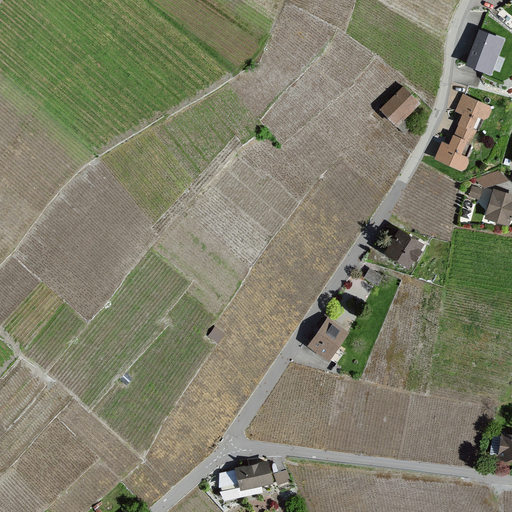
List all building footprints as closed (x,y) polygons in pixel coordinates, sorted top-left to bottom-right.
[(482,29),(468,64),(494,77),(506,40),(482,29)] [(405,87),(382,110),(397,125),(421,102),(405,87)] [(492,103),(462,91),(455,107),(462,112),(450,142),(442,138),(435,157),(463,168),(468,165),(471,158),(469,154),(464,151),(469,139),(473,141),(476,133),(475,132),(477,129),(473,127),(478,113),(484,116),(488,115),(492,108),(492,103)] [(478,172),(482,185),(505,178),(501,164),(478,172)] [(481,187),(471,184),(468,195),(478,198),(481,187)] [(511,191),(492,186),(484,212),(485,215),(507,222),(508,216),(511,217),(511,191)] [(397,226),(383,249),(408,265),(422,241),(397,226)] [(382,274),(370,265),(363,275),(376,283),(382,274)] [(326,315),(306,343),(328,359),(347,330),(326,315)] [(225,333),(215,326),(208,337),(218,344),(225,333)] [(132,379),(126,373),(120,379),(127,385),(132,379)] [(511,431),(499,430),(496,456),(511,457),(511,431)] [(270,473),(267,459),(234,466),(234,469),(220,472),(220,485),(224,499),(262,490),(261,483),(271,480),(270,473)] [(290,479),(286,469),(273,474),(276,484),(290,479)]
